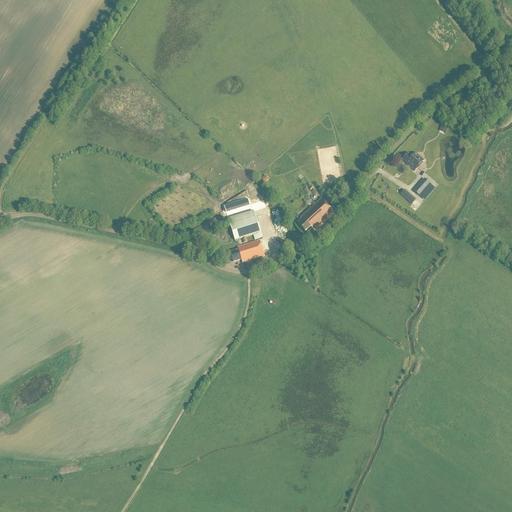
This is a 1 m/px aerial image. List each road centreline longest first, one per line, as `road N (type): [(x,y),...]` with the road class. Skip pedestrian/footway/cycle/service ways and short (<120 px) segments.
road 1 (unclassified): [(248,271),(317,237),(410,130),(511,53)]
road 2 (unknown): [(248,271),(242,325),(122,511)]
road 3 (unclassified): [(248,271),(224,270),(145,238),(34,215),(2,218)]
road 4 (track): [(121,0),(0,199)]
